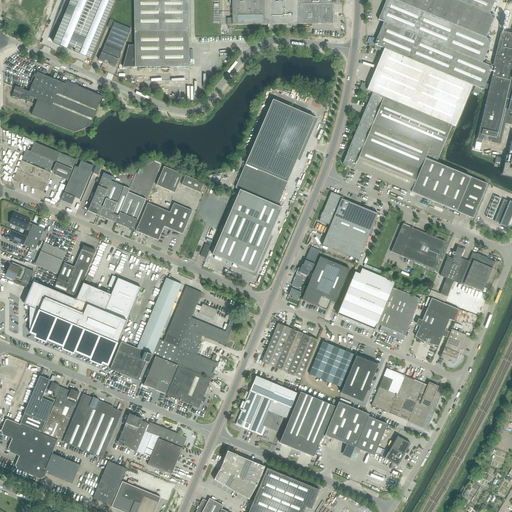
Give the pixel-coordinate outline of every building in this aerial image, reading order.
[(70,0),(53,43),(54,43),(60,46),(79,0),(70,0)] [(86,0),(68,46),(71,47),(70,50),(80,54),(102,0),(86,0)] [(108,0),(85,56),(91,59),(115,0),(108,0)] [(128,49),(123,67),(189,67),(188,0),(134,0),(135,46),(128,46),(128,49)] [(232,24),(292,24),(292,25),(293,26),(294,26),(295,26),(296,26),(297,26),(297,25),(298,25),(298,24),(333,23),(333,20),(332,0),(231,0),(232,18),(227,18),(227,24),(232,24)] [(475,86),(473,92),(478,95),(478,94),(481,89),(483,90),(493,67),(482,63),(492,40),(486,38),(495,16),(490,14),(495,0),(386,0),(378,20),(384,22),(377,39),(372,37),(371,39),(369,45),(368,46),(369,46),(383,52),(385,48),(472,85),(474,86),(475,86)] [(98,60),(114,67),(115,67),(131,29),(114,22),(115,21),(110,19),(107,27),(112,29),(98,60)] [(494,66),(481,123),(477,139),(500,145),(505,123),(510,124),(511,117),(509,116),(510,111),(511,111),(511,33),(501,31),(493,66),(494,66)] [(470,92),(472,85),(385,48),(383,52),(379,62),(369,84),(368,88),(367,87),(366,90),(365,89),(367,85),(362,83),(359,90),(362,91),(372,95),(373,92),(455,127),(456,124),(457,123),(457,122),(469,93),(470,92)] [(45,120),(76,133),(77,131),(88,127),(90,127),(102,96),(62,80),(61,82),(45,76),(46,73),(36,69),(33,76),(35,77),(29,92),(16,87),(12,97),(14,97),(15,97),(26,102),(27,100),(31,102),(33,98),(38,100),(32,115),(45,120)] [(394,186),(410,193),(415,182),(425,157),(428,158),(436,162),(452,125),(373,92),(372,95),(367,105),(363,114),(347,153),(345,159),(343,164),(393,185),(394,186)] [(246,163),(235,188),(240,190),(277,206),(283,191),(315,118),(273,100),(249,156),(246,155),(243,162),(246,163)] [(511,140),(508,155),(507,155),(505,162),(504,162),(501,173),(511,175),(511,140)] [(56,173),(55,175),(65,179),(68,181),(77,160),(35,143),(32,152),(26,149),(22,159),(53,171),(56,173)] [(415,182),(410,193),(473,219),(487,184),(473,178),(438,163),(436,162),(428,158),(425,157),(415,182)] [(503,158),(497,157),(495,164),(501,166),(503,158)] [(21,160),(17,170),(47,182),(51,173),(21,160)] [(75,167),(61,200),(72,204),(75,197),(80,199),(81,196),(93,166),(81,161),(78,168),(75,167)] [(156,186),(175,194),(183,175),(164,167),(156,186)] [(47,182),(17,170),(13,180),(28,186),(43,192),(47,182)] [(181,185),(188,188),(200,193),(204,184),(185,176),(181,185)] [(139,196),(129,192),(131,189),(125,187),(123,186),(112,181),(103,177),(95,196),(88,212),(92,213),(116,223),(133,230),(134,230),(147,200),(139,196)] [(240,190),(212,255),(254,272),(282,208),(277,206),(240,190)] [(370,211),(369,210),(365,209),(355,204),(350,202),(344,200),(345,198),(340,196),(332,193),(330,196),(329,199),(329,200),(328,202),(323,212),(321,217),(320,221),(331,225),(322,245),(359,260),(378,214),(370,211)] [(495,197),(486,217),(492,220),(501,199),(495,197)] [(500,225),(507,228),(511,215),(511,202),(509,201),(509,202),(503,199),(494,222),(500,224),(500,225)] [(136,231),(147,236),(159,208),(148,203),(138,226),(136,231)] [(174,203),(170,212),(165,227),(171,229),(174,230),(183,207),(174,203)] [(192,211),(183,207),(174,230),(183,234),(192,211)] [(159,208),(147,236),(159,240),(165,227),(170,212),(159,208)] [(14,213),(10,221),(11,221),(27,228),(26,229),(30,231),(33,224),(29,222),(30,220),(20,216),(18,215),(14,213)] [(13,231),(9,239),(36,250),(44,229),(33,224),(30,231),(27,237),(13,231)] [(415,262),(434,270),(446,242),(403,224),(391,252),(415,262)] [(35,265),(57,274),(67,252),(63,251),(44,243),(38,259),(35,265)] [(205,244),(200,256),(205,258),(210,246),(205,244)] [(54,288),(76,298),(92,261),(96,251),(84,246),(74,267),(64,263),(54,288)] [(303,268),(301,268),(299,273),(309,277),(312,269),(313,269),(321,251),(311,247),(303,266),(304,267),(303,268)] [(457,247),(455,253),(454,252),(453,252),(452,253),(452,254),(453,255),(454,255),(453,259),(459,262),(460,258),(463,250),(457,247)] [(451,280),(453,281),(463,285),(464,284),(482,292),(484,287),(495,261),(494,262),(487,259),(488,258),(476,254),(472,253),(469,262),(460,258),(459,262),(451,280)] [(302,301),(324,310),(329,300),(336,303),(350,269),(320,257),(303,299),(302,298),(301,300),(302,301)] [(440,276),(446,278),(451,280),(459,262),(453,259),(448,257),(440,276)] [(7,275),(29,284),(34,271),(12,262),(9,271),(7,275)] [(381,274),(382,271),(365,264),(363,267),(381,274)] [(337,315),(375,330),(395,283),(362,269),(360,274),(355,272),(341,305),(337,315)] [(294,287),(298,289),(299,289),(304,278),(296,275),(291,286),(294,287)] [(118,277),(114,276),(110,286),(114,288),(118,277)] [(30,333),(65,348),(108,366),(123,332),(122,332),(124,329),(130,315),(129,315),(131,312),(132,310),(133,306),(134,307),(142,288),(133,284),(133,285),(127,282),(119,278),(111,295),(94,287),(94,288),(91,287),(91,286),(84,283),(77,300),(35,282),(29,294),(30,294),(30,311),(29,311),(28,311),(28,312),(28,313),(28,314),(29,315),(30,315),(30,328),(31,329),(30,333)] [(179,347),(164,341),(159,339),(182,285),(166,278),(137,348),(122,342),(110,369),(138,381),(146,362),(149,363),(152,355),(145,351),(173,362),(179,347)] [(453,281),(451,280),(446,278),(440,294),(447,297),(453,281)] [(186,287),(164,341),(179,347),(173,362),(212,378),(218,363),(195,354),(203,336),(225,345),(227,341),(228,342),(235,325),(234,325),(236,321),(231,319),(226,332),(192,318),(202,293),(186,287)] [(298,289),(294,287),(293,289),(291,289),(289,295),(292,296),(291,299),(297,301),(298,299),(301,293),(297,291),(298,289)] [(388,334),(387,335),(395,338),(396,337),(403,340),(405,336),(420,299),(411,296),(413,293),(408,291),(406,294),(393,288),(378,325),(382,326),(380,331),(388,334)] [(447,297),(440,294),(431,290),(429,296),(445,302),(447,297)] [(464,304),(463,307),(473,311),(477,303),(463,297),(465,294),(457,291),(452,303),(460,306),(461,303),(464,304)] [(432,299),(427,310),(450,320),(455,322),(460,311),(432,299)] [(199,313),(214,320),(217,311),(203,304),(199,313)] [(450,320),(427,310),(416,337),(424,343),(425,342),(429,344),(429,345),(439,347),(450,320)] [(278,323),(270,343),(283,348),(291,329),(278,323)] [(283,348),(297,354),(305,335),(291,329),(283,348)] [(463,334),(451,329),(441,357),(441,358),(448,361),(454,363),(458,353),(466,335),(463,334)] [(305,335),(297,354),(309,359),(318,340),(305,335)] [(309,374),(321,379),(334,347),(323,342),(309,374)] [(262,362),(275,368),(283,348),(270,343),(262,362)] [(321,379),(332,384),(345,351),(335,347),(334,347),(321,379)] [(275,368),(289,374),(297,354),(283,348),(275,368)] [(332,384),(343,388),(356,356),(345,351),(332,384)] [(297,354),(289,374),(301,379),(309,359),(297,354)] [(155,356),(143,385),(166,394),(178,365),(155,356)] [(343,388),(341,393),(352,397),(367,360),(356,356),(343,388)] [(367,360),(352,397),(363,402),(378,365),(367,360)] [(181,400),(199,408),(211,379),(179,366),(167,395),(180,400),(180,401),(180,402),(181,400)] [(411,422),(422,426),(426,417),(439,386),(429,382),(428,386),(387,369),(372,406),(411,422)] [(25,413),(20,424),(41,433),(55,400),(44,395),(45,392),(48,393),(48,394),(51,395),(52,392),(55,393),(54,396),(57,397),(61,386),(59,385),(58,385),(52,382),(52,383),(49,381),(50,380),(44,378),(40,376),(37,384),(34,392),(25,413)] [(274,384),(257,377),(237,425),(263,436),(266,428),(277,432),(283,418),(287,419),(298,394),(274,384)] [(62,387),(43,433),(60,441),(76,404),(67,400),(68,397),(76,400),(80,393),(71,389),(71,391),(66,389),(62,387)] [(279,443),(288,446),(313,457),(314,456),(318,446),(335,406),(300,392),(283,435),(279,443)] [(93,398),(83,394),(63,442),(73,446),(103,459),(108,446),(122,412),(113,408),(113,407),(98,400),(99,400),(95,398),(93,397),(93,398)] [(325,435),(347,444),(343,454),(350,457),(354,447),(374,456),(387,424),(368,416),(369,415),(339,402),(325,435)] [(123,446),(137,452),(145,431),(149,423),(142,421),(143,419),(130,414),(118,441),(124,444),(123,446)] [(45,472),(73,484),(80,465),(52,454),(58,440),(8,420),(3,432),(14,437),(13,438),(14,439),(10,450),(21,454),(20,456),(22,456),(17,467),(39,476),(44,474),(45,472)] [(150,422),(146,432),(183,447),(187,437),(176,433),(150,422)] [(385,459),(388,460),(397,465),(398,466),(401,460),(410,444),(397,436),(385,459)] [(159,438),(153,451),(177,461),(182,448),(159,438)] [(177,461),(153,451),(148,465),(171,474),(177,461)] [(237,455),(228,451),(224,460),(233,464),(237,455)] [(242,457),(237,455),(233,464),(238,466),(242,457)] [(242,457),(238,466),(242,468),(246,458),(242,457)] [(242,468),(238,477),(244,480),(252,461),(246,458),(242,468)] [(233,464),(224,460),(219,470),(238,477),(242,468),(238,466),(233,464)] [(111,506),(127,469),(109,461),(95,494),(93,498),(111,506)] [(252,461),(244,480),(251,482),(258,464),(252,461)] [(258,464),(251,482),(256,484),(264,466),(258,464)] [(303,511),(306,506),(311,508),(319,490),(266,468),(248,511),(303,511)] [(219,470),(214,479),(249,499),(256,485),(238,477),(219,470)] [(112,507),(123,511),(154,511),(160,497),(122,481),(112,507)] [(227,511),(222,509),(223,506),(209,498),(208,502),(203,499),(198,507),(195,511),(227,511)]
